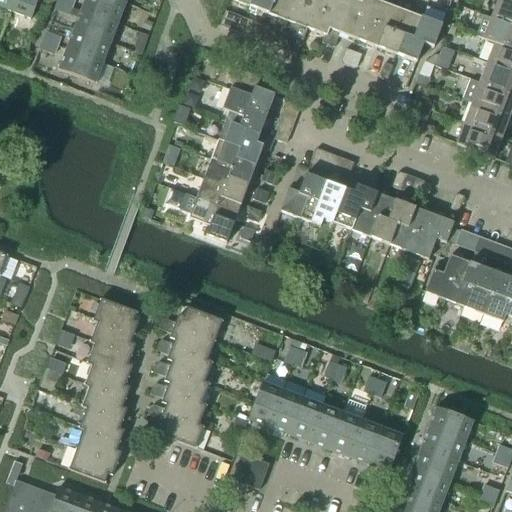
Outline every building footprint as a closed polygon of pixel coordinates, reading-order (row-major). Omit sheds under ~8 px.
[(0,0),(0,9),(9,13),(14,0),(0,0)] [(30,21),(38,0),(14,0),(9,13),(30,21)] [(71,8),(74,0),(57,0),(56,3),(71,8)] [(117,25),(124,6),(109,0),(84,0),(80,11),(117,25)] [(228,0),(228,1),(248,9),(251,0),(228,0)] [(283,0),(285,0),(251,0),(248,9),(267,16),(273,0),(283,0)] [(304,8),(306,0),(285,0),(283,0),(273,0),(267,16),(287,23),(294,4),(304,8)] [(323,15),(328,0),(306,0),(304,8),(294,4),(287,23),(306,30),(313,11),(323,15)] [(338,35),(351,1),(349,0),(328,0),(323,15),(313,11),(306,30),(323,37),(321,45),(333,49),(338,35)] [(375,27),(383,5),(369,0),(361,0),(360,4),(351,1),(338,35),(357,42),(365,23),(375,27)] [(511,27),(511,4),(499,0),(497,0),(490,20),(511,27)] [(68,17),(71,8),(56,3),(53,11),(68,17)] [(394,34),(402,12),(383,5),(375,27),(365,23),(357,42),(376,49),(384,30),(394,34)] [(109,45),(117,25),(80,11),(72,31),(109,45)] [(413,41),(421,20),(402,12),(394,34),(384,30),(376,49),(396,57),(403,37),(413,41)] [(236,17),(226,13),(220,28),(233,33),(232,29),(236,17)] [(239,35),(245,20),(236,17),(232,29),(233,33),(239,35)] [(255,24),(245,20),(239,35),(252,40),(251,37),(255,24)] [(432,50),(441,27),(421,20),(413,41),(403,37),(396,57),(415,64),(422,46),(432,50)] [(511,51),(511,27),(490,20),(482,41),(493,45),(493,44),(511,51)] [(258,42),(264,27),(255,24),(251,37),(252,40),(258,42)] [(275,31),(264,27),(258,42),(271,47),(270,44),(275,31)] [(102,65),(109,45),(72,31),(65,51),(102,65)] [(277,49),(283,34),(275,31),(270,44),(271,47),(277,49)] [(56,48),(60,39),(45,33),(41,42),(56,48)] [(294,38),(283,34),(277,49),(290,54),(289,51),(294,38)] [(296,57),(302,42),(294,38),(289,51),(290,54),(296,57)] [(53,56),(56,48),(41,42),(38,51),(53,56)] [(511,74),(511,51),(493,44),(493,45),(486,64),(511,74)] [(347,68),(353,53),(345,50),(340,63),(342,66),(347,68)] [(94,86),(102,65),(65,51),(57,72),(94,86)] [(356,69),(361,56),(353,53),(347,68),(353,70),(356,69)] [(511,97),(511,74),(486,64),(478,84),(511,97)] [(386,83),(391,68),(383,65),(379,77),(380,81),(386,83)] [(255,90),(259,80),(236,72),(229,92),(250,100),(246,110),(266,118),(273,97),(255,90)] [(405,90),(410,75),(402,72),(398,85),(399,88),(405,90)] [(207,83),(195,79),(190,91),(198,94),(204,91),(207,83)] [(511,109),(511,97),(478,84),(469,81),(461,101),(471,105),(508,119),(511,109)] [(266,118),(246,110),(250,100),(229,92),(221,112),(228,114),(224,123),(259,136),(255,146),(262,148),(261,150),(268,153),(273,141),(259,136),(266,118)] [(196,99),(189,96),(184,108),(197,113),(199,105),(196,99)] [(297,114),(299,108),(284,102),(281,110),(294,115),(297,114)] [(501,139),(508,119),(471,105),(463,125),(501,139)] [(277,121),(292,127),(297,114),(294,115),(281,110),(277,121)] [(290,133),(292,127),(277,121),(274,130),(286,134),(290,133)] [(255,146),(259,136),(224,123),(217,142),(239,151),(235,161),(254,168),(261,150),(262,148),(255,146)] [(493,160),(501,139),(463,125),(455,146),(493,160)] [(235,161),(239,151),(217,142),(210,162),(232,170),(228,180),(247,187),(254,168),(235,161)] [(318,168),(322,156),(321,152),(315,150),(309,165),(318,168)] [(318,168),(328,173),(334,158),(321,152),(322,156),(318,168)] [(336,176),(341,163),(340,160),(334,158),(328,173),(336,176)] [(228,180),(232,170),(210,162),(203,181),(224,189),(221,199),(240,206),(247,187),(228,180)] [(271,187),(275,176),(264,172),(260,183),(271,187)] [(399,191),(404,176),(399,174),(395,176),(390,188),(399,191)] [(317,203),(324,184),(304,176),(298,195),(287,191),(279,213),(299,221),(307,199),(317,203)] [(368,215),(375,195),(358,189),(360,181),(348,176),(343,191),(344,191),(331,225),(335,227),(350,232),(358,211),(368,215)] [(404,176),(399,191),(410,196),(414,183),(418,181),(404,176)] [(221,199),(224,189),(203,181),(196,200),(217,208),(213,218),(233,225),(240,206),(221,199)] [(418,199),(423,184),(418,181),(414,183),(410,196),(418,199)] [(344,191),(343,191),(324,184),(317,203),(307,199),(299,221),(310,225),(318,229),(321,225),(322,222),(331,225),(344,191)] [(426,202),(430,189),(429,186),(423,184),(418,199),(426,202)] [(264,206),(268,195),(257,191),(253,202),(264,206)] [(387,222),(395,203),(375,195),(368,215),(358,211),(350,232),(369,239),(377,218),(387,222)] [(457,213),(463,198),(457,196),(453,198),(449,210),(457,213)] [(213,218),(217,208),(196,200),(195,202),(183,198),(178,213),(189,217),(188,220),(209,228),(205,238),(225,246),(233,225),(213,218)] [(406,229),(413,210),(395,203),(387,222),(377,218),(369,239),(388,247),(396,225),(406,229)] [(256,225),(261,214),(250,210),(246,221),(256,225)] [(425,236),(433,217),(413,210),(406,229),(396,225),(388,247),(407,254),(415,232),(425,236)] [(427,262),(435,241),(445,245),(453,225),(433,217),(425,236),(415,232),(407,254),(427,262)] [(249,244),(253,233),(243,229),(238,240),(249,244)] [(462,250),(467,237),(465,234),(459,231),(454,246),(462,250)] [(462,250),(473,254),(478,239),(465,234),(467,237),(462,250)] [(481,257),(486,244),(484,241),(478,239),(473,254),(481,257)] [(481,257),(492,261),(497,246),(484,241),(486,244),(481,257)] [(500,264),(505,251),(503,248),(497,246),(492,261),(500,264)] [(500,264),(511,268),(511,265),(511,251),(503,248),(505,251),(500,264)] [(481,291),(488,272),(480,269),(481,257),(473,254),(469,265),(462,284),(451,280),(443,302),(462,309),(470,288),(481,291)] [(462,284),(469,265),(449,257),(442,276),(432,272),(423,294),(443,302),(451,280),(462,284)] [(500,299),(507,279),(488,272),(481,291),(470,288),(462,309),(482,316),(490,295),(500,299)] [(511,281),(507,279),(500,299),(490,295),(482,316),(502,324),(504,317),(511,320),(511,281)] [(132,324),(136,314),(100,301),(91,323),(96,325),(132,338),(137,325),(132,324)] [(213,344),(221,323),(185,309),(182,318),(177,317),(174,325),(173,327),(213,344)] [(206,362),(213,344),(173,327),(174,325),(164,321),(160,323),(157,331),(170,336),(168,340),(173,342),(172,346),(170,349),(206,362)] [(129,345),(132,338),(96,325),(89,344),(93,346),(129,360),(134,347),(129,345)] [(203,384),(211,364),(206,362),(170,349),(172,346),(162,342),(157,344),(154,353),(167,357),(166,362),(170,363),(169,368),(168,370),(203,384)] [(127,367),(129,360),(93,346),(86,366),(90,368),(126,382),(131,368),(127,367)] [(292,366),(297,352),(288,348),(283,363),(292,366)] [(300,370),(306,355),(297,352),(292,366),(300,370)] [(331,381),(337,367),(328,363),(322,378),(331,381)] [(208,386),(203,384),(168,370),(169,368),(159,364),(155,366),(151,374),(164,379),(163,383),(167,385),(166,389),(165,392),(201,405),(208,386)] [(340,385),(346,370),(337,367),(331,381),(340,385)] [(124,388),(126,382),(90,368),(83,387),(88,389),(124,403),(128,390),(124,388)] [(371,396),(376,382),(368,378),(362,393),(371,396)] [(380,400),(385,385),(376,382),(371,396),(380,400)] [(268,429),(282,392),(261,384),(247,421),(268,429)] [(198,427),(205,407),(201,405),(165,392),(166,389),(156,386),(152,388),(149,396),(161,401),(160,405),(165,406),(163,411),(162,413),(198,427)] [(121,410),(124,403),(88,389),(80,409),(85,411),(121,424),(125,411),(121,410)] [(288,437),(301,400),(282,392),(268,429),(288,437)] [(411,412),(417,397),(408,393),(402,408),(411,412)] [(307,444),(321,407),(301,400),(288,437),(307,444)] [(202,429),(198,427),(162,413),(163,411),(153,407),(149,409),(146,417),(159,422),(157,426),(162,428),(158,437),(194,451),(202,429)] [(327,452),(341,415),(321,407),(307,444),(327,452)] [(464,444),(472,423),(435,409),(427,430),(464,444)] [(118,431),(121,424),(85,411),(77,430),(82,432),(118,446),(123,433),(118,431)] [(346,459),(360,422),(341,415),(327,452),(346,459)] [(367,467),(381,430),(360,422),(346,459),(367,467)] [(387,474),(401,438),(381,430),(367,467),(387,474)] [(456,464),(464,444),(427,430),(419,450),(456,464)] [(116,453),(118,446),(82,432),(75,451),(115,466),(120,454),(116,453)] [(510,461),(511,455),(511,452),(498,447),(495,456),(510,461)] [(449,484),(456,464),(419,450),(412,470),(449,484)] [(111,478),(115,466),(75,451),(67,472),(103,485),(107,476),(111,478)] [(258,492),(268,466),(240,456),(230,482),(258,492)] [(506,470),(510,461),(495,456),(492,464),(506,470)] [(27,511),(35,491),(15,483),(21,466),(14,463),(5,485),(13,488),(3,511),(27,511)] [(441,503),(449,484),(412,470),(404,489),(441,503)] [(495,501),(498,492),(483,487),(480,496),(495,501)] [(72,511),(78,496),(58,489),(54,498),(55,498),(50,511),(72,511)] [(402,511),(438,511),(441,503),(404,489),(397,510),(402,511)] [(50,511),(55,498),(54,498),(35,491),(27,511),(50,511)] [(95,511),(98,504),(78,496),(72,511),(95,511)] [(491,510),(495,501),(480,496),(477,504),(491,510)]
